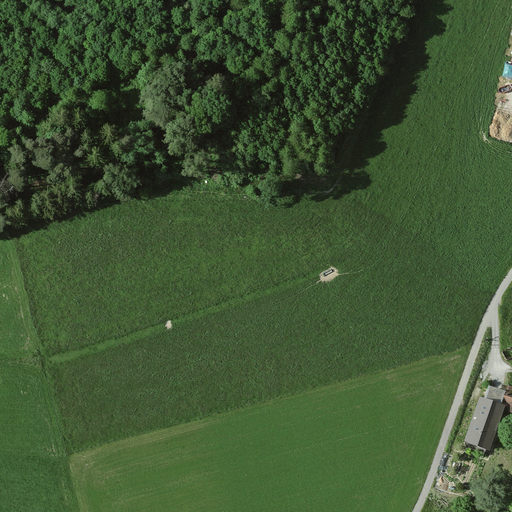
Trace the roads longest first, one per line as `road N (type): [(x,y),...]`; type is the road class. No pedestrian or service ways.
road 1 (track): [(0,131),(164,56),(227,0)]
road 2 (residential): [(415,511),(481,327),(511,272)]
road 3 (track): [(291,0),(276,52),(296,200)]
